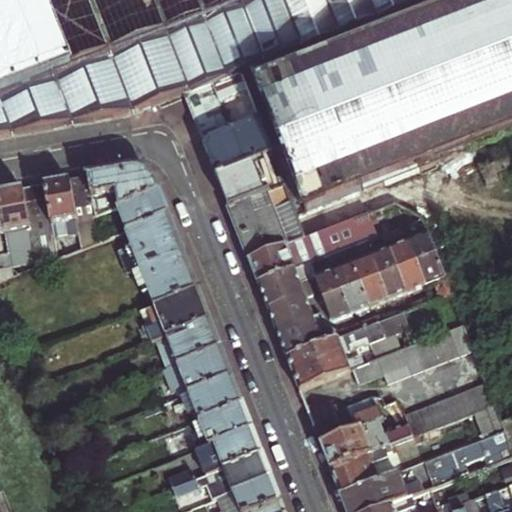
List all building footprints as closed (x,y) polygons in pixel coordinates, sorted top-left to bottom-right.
[(0,0),(0,141),(138,118),(184,100),(243,77),(444,0),(0,0)] [(511,0),(473,0),(248,89),(274,157),(286,187),(306,240),(342,226),(371,215),(362,194),(364,194),(511,135),(511,0)] [(248,89),(243,77),(184,100),(202,143),(218,179),(274,157),(248,89)] [(225,196),(230,210),(286,187),(274,157),(218,179),(225,196)] [(97,221),(121,211),(159,195),(155,184),(152,179),(146,176),(140,172),(134,171),(90,179),(93,199),(97,221)] [(90,179),(70,183),(79,235),(81,245),(82,252),(101,245),(99,234),(97,221),(93,199),(90,179)] [(59,185),(45,187),(55,239),(79,235),(70,183),(59,185)] [(37,264),(38,270),(59,261),(57,254),(55,239),(45,187),(36,189),(23,191),(37,264)] [(286,187),(230,210),(241,238),(250,262),(306,240),(286,187)] [(13,193),(0,195),(0,203),(12,268),(37,264),(23,191),(13,193)] [(159,195),(121,211),(130,234),(168,218),(164,208),(159,195)] [(0,284),(14,279),(12,268),(0,203),(0,284)] [(176,236),(168,218),(130,234),(126,235),(155,309),(198,292),(176,236)] [(438,259),(423,221),(405,228),(406,233),(408,239),(410,245),(419,266),(438,259)] [(342,226),(306,240),(250,262),(256,276),(259,286),(312,265),(331,257),(337,255),(334,246),(348,241),(342,226)] [(389,239),(406,233),(405,228),(388,235),(389,239)] [(369,248),(371,247),(369,242),(351,250),(353,254),(369,248)] [(81,245),(63,252),(65,259),(82,252),(81,245)] [(419,266),(410,245),(403,248),(392,253),(400,274),(419,266)] [(333,262),(350,255),(353,254),(351,250),(337,255),(331,257),(333,262)] [(400,274),(392,253),(383,256),(373,260),(382,281),(400,274)] [(314,270),(331,263),(333,262),(331,257),(312,265),(314,270)] [(446,280),(438,259),(419,266),(427,288),(437,284),(446,280)] [(354,268),(363,288),(382,281),(373,260),(363,264),(354,268)] [(314,270),(312,265),(259,286),(266,304),(270,314),(306,300),(300,286),(312,281),(315,273),(314,270)] [(427,288),(419,266),(400,274),(408,295),(420,290),(427,288)] [(336,275),(344,295),(363,288),(354,268),(346,271),(336,275)] [(399,299),(408,295),(400,274),(382,281),(390,302),(399,299)] [(324,303),(344,295),(336,275),(325,279),(319,282),(317,285),(324,303)] [(300,286),(306,300),(314,297),(312,281),(300,286)] [(390,302),(382,281),(363,288),(371,310),(381,306),(390,302)] [(362,313),(371,310),(363,288),(344,295),(352,317),(362,313)] [(452,296),(450,290),(432,298),(434,303),(452,296)] [(198,292),(155,309),(167,340),(210,323),(204,310),(198,292)] [(344,295),(324,303),(331,323),(336,323),(344,320),(352,317),(344,295)] [(417,310),(434,303),(432,298),(431,298),(415,304),(417,310)] [(274,325),(277,332),(313,319),(310,312),(309,309),(306,300),(270,314),(274,325)] [(404,314),(417,310),(415,304),(412,306),(397,311),(400,316),(404,314)] [(397,311),(394,313),(378,319),(380,324),(400,316),(397,311)] [(296,382),(301,394),(351,373),(344,356),(410,330),(404,314),(400,316),(380,324),(360,332),(340,340),(288,360),(296,382)] [(313,319),(318,334),(330,329),(321,316),(313,319)] [(313,319),(277,332),(285,353),(288,360),(340,340),(338,335),(336,331),(330,329),(318,334),(313,319)] [(378,319),(375,320),(358,326),(360,332),(380,324),(378,319)] [(216,340),(210,323),(167,340),(176,362),(170,364),(172,370),(220,351),(216,340)] [(358,326),(356,327),(338,335),(340,340),(360,332),(358,326)] [(388,385),(474,351),(472,348),(465,328),(354,373),(358,386),(385,377),(388,385)] [(189,395),(231,379),(228,369),(220,351),(172,370),(174,375),(180,373),(189,395)] [(172,370),(168,371),(179,399),(182,398),(189,395),(180,373),(174,375),(172,370)] [(238,396),(231,379),(189,395),(200,423),(242,407),(238,396)] [(419,438),(496,408),(487,385),(406,416),(411,429),(415,439),(419,438)] [(189,395),(182,398),(193,426),(200,423),(189,395)] [(321,446),(380,423),(403,413),(394,404),(385,408),(382,400),(376,400),(336,415),(312,424),(317,435),(321,446)] [(312,424),(336,415),(332,405),(307,411),(310,417),(312,424)] [(242,407),(200,423),(210,448),(252,432),(249,423),(242,407)] [(505,432),(511,429),(511,419),(502,423),(505,432)] [(210,448),(200,423),(193,426),(202,451),(205,450),(210,448)] [(331,472),(415,439),(411,429),(386,438),(380,423),(321,446),(328,463),(331,472)] [(259,448),(252,432),(210,448),(205,450),(202,451),(191,455),(201,480),(262,456),(259,448)] [(511,449),(506,434),(396,477),(342,499),(346,511),(378,511),(406,502),(412,500),(416,498),(432,492),(466,479),(460,466),(487,455),(493,468),(511,460),(511,449)] [(342,499),(396,477),(389,457),(422,444),(419,438),(415,439),(331,472),(339,491),(342,499)] [(219,501),(271,480),(268,472),(262,456),(201,480),(196,482),(200,491),(206,489),(212,503),(216,502),(219,501)] [(0,511),(18,511),(2,472),(0,472),(0,511)] [(193,473),(169,482),(173,491),(196,482),(193,473)] [(277,496),(271,480),(219,501),(223,511),(258,511),(280,503),(277,496)] [(196,482),(173,491),(176,501),(200,491),(196,482)] [(511,511),(510,507),(505,508),(499,492),(488,496),(492,511),(511,511)] [(478,511),(475,501),(465,506),(466,511),(478,511)] [(409,511),(406,502),(378,511),(409,511)] [(466,511),(465,506),(463,502),(451,506),(453,511),(466,511)] [(283,511),(280,503),(258,511),(283,511)]
